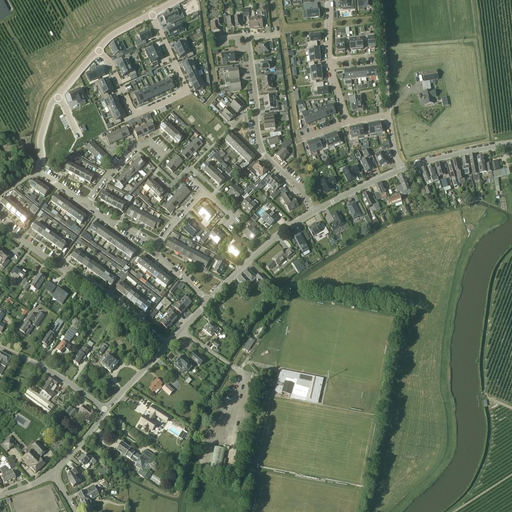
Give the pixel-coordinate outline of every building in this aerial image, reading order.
[(0,0),(0,16),(10,12),(3,0),(0,0)] [(349,0),(342,0),(337,1),(338,8),(339,8),(339,10),(343,9),(343,8),(350,7),(349,0)] [(373,9),(371,0),(360,0),(358,0),(358,8),(363,7),(363,10),(373,9)] [(312,4),(302,6),(303,12),(307,11),(308,19),(320,17),(319,11),(316,11),(316,10),(313,10),(312,4)] [(166,15),(163,16),(166,24),(170,22),(171,24),(180,20),(177,12),(181,11),(179,7),(165,13),(166,15)] [(262,18),(255,18),(257,29),(260,29),(260,28),(263,28),(262,21),(267,20),(266,12),(261,13),(262,18)] [(241,16),(234,17),(235,28),(242,27),(241,20),(244,20),(244,17),(243,14),(240,14),(241,16)] [(227,16),(223,16),(224,23),(227,22),(228,29),(235,28),(234,17),(227,18),(227,16)] [(222,19),(215,20),(216,23),(211,23),(212,32),(220,31),(219,27),(223,27),(222,19)] [(179,25),(168,30),(171,38),(179,34),(180,35),(183,34),(179,25)] [(141,42),(136,45),(137,48),(146,44),(145,41),(152,38),(149,30),(138,35),(141,42)] [(320,34),(310,35),(310,39),(306,39),(307,48),(312,47),(317,47),(317,46),(316,46),(316,42),(320,41),(320,39),(321,39),(321,35),(320,35),(320,34)] [(374,48),(375,48),(374,42),(375,42),(375,39),(374,39),(374,35),(364,36),(365,43),(368,42),(369,48),(371,48),(371,49),(375,49),(374,48)] [(362,43),(365,43),(364,36),(355,37),(357,51),(361,50),(361,49),(363,49),(362,43)] [(346,38),(347,45),(350,44),(350,50),(352,50),(353,51),(357,51),(355,37),(346,38)] [(181,44),(175,47),(178,53),(190,47),(185,38),(180,41),(181,44)] [(344,45),(347,45),(346,38),(337,39),(337,43),(336,43),(337,46),(338,46),(338,52),(339,52),(339,53),(342,52),(342,51),(344,51),(344,45)] [(118,42),(110,46),(114,56),(123,52),(118,42)] [(267,45),(267,44),(259,45),(260,49),(259,49),(259,54),(265,54),(264,53),(268,52),(268,48),(270,47),(270,49),(274,49),(273,43),(270,43),(270,44),(267,45)] [(150,47),(144,50),(148,59),(160,53),(158,47),(152,50),(150,47)] [(190,47),(178,53),(180,58),(186,55),(188,59),(194,56),(190,47)] [(309,51),(309,57),(320,55),(320,51),(319,51),(319,49),(313,50),(312,47),(307,48),(306,48),(306,51),(309,51)] [(160,53),(148,59),(152,67),(158,64),(157,61),(163,59),(160,53)] [(227,63),(235,62),(234,53),(228,54),(228,53),(221,54),(222,59),(226,58),(227,63)] [(320,55),(309,57),(310,63),(308,63),(308,66),(314,65),(314,62),(320,62),(320,60),(321,60),(320,55)] [(124,63),(118,66),(121,72),(129,68),(132,66),(128,57),(123,60),(124,63)] [(188,64),(183,66),(186,72),(197,67),(193,58),(187,61),(188,64)] [(262,70),(262,72),(263,73),(266,72),(266,71),(266,69),(270,69),(269,65),(272,64),(271,59),(264,60),(264,63),(261,63),(262,70)] [(89,72),(87,73),(90,82),(93,80),(104,75),(100,66),(96,68),(95,65),(92,67),(89,70),(90,72),(89,72)] [(311,69),(311,75),(322,74),(322,70),(321,70),(321,68),(315,68),(314,65),(308,66),(308,69),(311,69)] [(129,68),(121,72),(123,77),(129,74),(131,77),(136,75),(132,66),(129,68)] [(225,79),(226,82),(239,80),(239,79),(240,79),(238,69),(237,69),(237,68),(233,68),(233,66),(224,68),(224,70),(224,72),(228,72),(229,79),(225,79)] [(197,67),(186,72),(189,76),(198,72),(199,72),(197,67)] [(379,73),(376,73),(376,69),(370,69),(371,78),(376,78),(376,83),(380,82),(379,73)] [(436,71),(423,73),(424,82),(427,82),(438,80),(436,71)] [(198,72),(189,76),(191,81),(200,77),(198,72)] [(262,78),(263,84),(273,83),(272,79),(275,79),(274,73),(267,74),(265,74),(265,78),(262,78)] [(310,84),(313,84),(316,84),(316,81),(322,80),(322,78),(323,78),(322,74),(311,75),(309,75),(310,84)] [(172,76),(164,80),(165,82),(169,91),(174,88),(172,83),(175,82),(172,76)] [(200,77),(191,81),(193,86),(203,81),(201,77),(200,77)] [(101,80),(96,83),(99,91),(111,86),(108,80),(103,83),(101,80)] [(240,91),(241,91),(240,81),(239,81),(239,80),(226,82),(226,84),(230,84),(231,91),(227,91),(227,94),(240,92),(240,91)] [(193,86),(196,92),(199,90),(199,92),(203,90),(203,88),(206,87),(203,81),(193,86)] [(424,82),(422,83),(424,93),(423,93),(423,97),(424,102),(425,106),(433,104),(432,99),(436,98),(435,91),(431,91),(429,81),(427,82),(424,82)] [(165,82),(160,85),(164,93),(169,91),(165,82)] [(263,90),(269,90),(269,93),(276,92),(276,89),(273,89),(273,83),(263,84),(263,90)] [(316,84),(313,84),(314,93),(318,92),(318,96),(328,95),(328,93),(329,93),(328,90),(327,90),(327,88),(322,88),(322,83),(323,83),(316,84)] [(160,85),(155,87),(159,95),(164,93),(160,85)] [(111,86),(99,91),(103,99),(109,97),(108,94),(113,91),(111,86)] [(155,87),(150,89),(154,97),(159,95),(155,87)] [(80,88),(69,94),(73,101),(77,99),(79,103),(80,106),(85,104),(84,101),(85,101),(83,97),(84,96),(80,88)] [(150,89),(145,91),(149,100),(154,97),(150,89)] [(145,91),(140,94),(144,102),(149,100),(145,91)] [(139,92),(131,95),(133,101),(136,100),(139,105),(144,102),(140,94),(139,92)] [(264,98),(265,104),(275,103),(274,97),(277,97),(277,94),(270,94),(270,97),(264,98)] [(350,106),(361,104),(360,98),(362,98),(362,95),(355,96),(356,99),(350,100),(350,102),(349,102),(350,106)] [(228,103),(227,104),(236,114),(237,113),(238,113),(245,107),(244,106),(245,105),(235,96),(233,97),(236,100),(231,105),(228,103)] [(109,97),(103,99),(107,108),(117,103),(118,102),(116,97),(110,99),(109,97)] [(117,103),(107,108),(109,113),(120,108),(117,103)] [(275,109),(275,103),(265,104),(265,110),(272,109),(272,112),(279,111),(279,108),(275,109)] [(236,114),(227,104),(225,106),(228,109),(223,114),(220,111),(218,113),(228,122),(229,121),(229,122),(236,115),(235,114),(236,114)] [(362,104),(361,104),(350,106),(351,110),(352,110),(352,112),(359,111),(359,112),(363,111),(362,104)] [(326,107),(327,108),(330,116),(335,114),(333,109),(334,109),(332,105),(327,107),(326,107)] [(86,107),(75,113),(80,124),(83,123),(84,125),(89,122),(88,120),(92,118),(86,107)] [(120,108),(109,113),(112,117),(122,113),(120,108)] [(306,125),(311,123),(308,115),(306,111),(302,113),(302,114),(303,116),(306,125)] [(122,113),(112,117),(115,126),(121,123),(120,120),(125,118),(123,112),(122,113)] [(264,118),(264,124),(274,123),(274,119),(278,119),(277,113),(269,114),(270,118),(264,118)] [(92,127),(83,131),(88,139),(99,133),(95,126),(97,125),(96,122),(90,124),(92,127)] [(160,128),(165,132),(170,126),(165,122),(160,128)] [(378,123),(374,124),(376,137),(376,134),(382,133),(382,136),(385,135),(384,129),(381,130),(380,124),(378,124),(378,123)] [(152,124),(146,126),(149,134),(155,131),(152,124)] [(366,132),(367,139),(376,137),(374,124),(370,125),(370,126),(368,126),(369,132),(366,132)] [(146,126),(140,129),(143,136),(149,134),(146,126)] [(165,132),(169,136),(174,131),(170,126),(165,132)] [(360,126),(356,127),(358,140),(358,138),(364,137),(364,139),(367,139),(366,132),(363,133),(362,127),(360,127),(360,126)] [(126,127),(119,130),(123,139),(130,136),(126,127)] [(356,127),(352,128),(352,129),(350,129),(351,135),(348,136),(349,142),(358,140),(356,127)] [(140,129),(134,132),(138,139),(143,136),(140,129)] [(119,130),(113,133),(117,142),(123,139),(119,130)] [(169,136),(174,141),(179,135),(174,131),(169,136)] [(117,142),(113,133),(106,136),(110,145),(117,142)] [(272,134),(270,134),(271,139),(268,140),(270,147),(279,144),(281,143),(279,136),(281,136),(280,133),(278,133),(272,134)] [(334,134),(330,135),(334,146),(339,143),(340,146),(343,145),(341,139),(338,140),(336,134),(334,135),(334,134)] [(179,135),(174,141),(178,145),(184,139),(179,135)] [(225,141),(230,146),(236,139),(232,135),(225,141)] [(327,144),(324,145),(326,151),(329,150),(328,148),(334,146),(330,135),(326,137),(326,138),(325,138),(327,144)] [(203,145),(196,139),(191,144),(197,151),(203,145)] [(230,146),(235,151),(241,144),(236,139),(230,146)] [(289,155),(284,150),(286,148),(286,149),(291,144),(288,140),(283,145),(278,150),(281,152),(276,157),(282,162),(289,155)] [(313,142),(317,152),(322,150),(323,152),(326,151),(324,145),(321,146),(319,140),(317,141),(317,140),(313,142)] [(85,149),(91,154),(98,147),(92,142),(85,149)] [(313,142),(309,143),(309,144),(307,145),(309,150),(307,152),(309,157),(312,156),(311,154),(317,152),(313,142)] [(191,144),(185,150),(192,156),(197,151),(191,144)] [(239,155),(246,149),(241,144),(235,151),(239,155)] [(91,154),(96,159),(103,152),(98,147),(91,154)] [(239,155),(244,160),(250,153),(246,149),(239,155)] [(188,161),(192,156),(185,150),(181,154),(188,161)] [(212,157),(216,161),(221,157),(215,150),(208,157),(210,159),(212,157)] [(368,151),(363,153),(367,159),(372,157),(368,151)] [(383,153),(376,156),(381,166),(382,166),(383,167),(387,165),(387,163),(388,163),(387,160),(391,158),(388,151),(383,154),(383,153)] [(102,164),(108,157),(103,152),(96,159),(102,164)] [(249,165),(255,158),(250,153),(244,160),(249,165)] [(473,179),(478,178),(477,174),(478,174),(478,171),(477,167),(475,155),(469,156),(471,165),(471,168),(473,168),(474,172),(474,173),(472,174),(473,179)] [(176,156),(171,161),(177,168),(183,162),(176,156)] [(484,156),(477,157),(478,168),(480,174),(492,172),(490,164),(486,165),(485,165),(484,156)] [(139,159),(135,164),(140,169),(145,165),(139,159)] [(368,159),(361,163),(366,173),(373,169),(368,159)] [(458,160),(453,161),(455,172),(457,178),(458,181),(465,180),(464,172),(460,173),(458,160)] [(173,173),(177,168),(171,161),(166,166),(173,173)] [(455,172),(453,161),(448,163),(452,180),(454,188),(459,186),(458,181),(457,178),(455,172)] [(247,169),(254,176),(256,174),(264,166),(260,162),(257,165),(254,162),(247,169)] [(73,166),(67,163),(64,170),(69,173),(73,166)] [(201,169),(205,173),(210,167),(206,163),(201,169)] [(135,164),(130,168),(136,174),(140,169),(135,164)] [(443,164),(435,166),(437,176),(445,175),(443,164)] [(69,173),(74,176),(78,169),(73,166),(69,173)] [(266,177),(264,175),(268,170),(268,169),(266,167),(265,167),(264,166),(256,174),(260,178),(253,186),(256,189),(258,186),(257,186),(258,185),(266,177)] [(350,168),(343,172),(348,183),(356,179),(354,175),(359,173),(356,166),(351,169),(350,168)] [(438,182),(433,166),(427,168),(432,184),(438,182)] [(205,173),(210,178),(215,172),(210,167),(205,173)] [(229,176),(231,178),(235,173),(229,167),(226,169),(227,169),(231,173),(229,176)] [(133,180),(138,176),(136,174),(130,168),(126,173),(131,178),(133,180)] [(425,183),(427,183),(428,186),(432,184),(426,168),(421,170),(425,183)] [(496,192),(500,192),(498,181),(499,181),(498,179),(511,175),(511,174),(510,168),(492,172),(494,182),(496,192)] [(74,176),(80,179),(84,171),(78,169),(74,176)] [(80,179),(85,181),(89,174),(84,171),(80,179)] [(210,178),(214,182),(220,176),(215,172),(210,178)] [(126,173),(121,177),(127,183),(131,178),(126,173)] [(90,184),(94,177),(89,174),(85,181),(90,184)] [(402,195),(404,194),(404,195),(411,193),(406,180),(410,178),(409,174),(404,176),(404,175),(399,177),(401,186),(399,187),(402,195)] [(219,186),(224,180),(220,176),(214,182),(219,186)] [(269,181),(266,179),(259,186),(262,189),(266,184),(270,188),(278,180),(274,176),(269,181)] [(121,190),(123,188),(123,187),(127,183),(121,177),(117,182),(118,183),(114,187),(121,190)] [(336,184),(333,178),(328,180),(328,179),(320,182),(325,194),(333,190),(331,186),(336,184)] [(32,188),(35,190),(40,184),(34,180),(30,187),(32,188)] [(146,186),(150,190),(156,185),(151,180),(146,186)] [(270,188),(274,193),(270,197),(273,200),(280,193),(277,190),(283,185),(278,180),(270,188)] [(448,187),(446,180),(441,181),(441,182),(443,188),(444,192),(451,190),(450,188),(448,187)] [(377,194),(374,195),(377,201),(387,197),(386,194),(387,194),(386,192),(383,183),(376,186),(379,192),(379,193),(377,194)] [(37,192),(40,194),(44,187),(40,184),(35,190),(37,192)] [(150,190),(155,195),(160,189),(156,185),(150,190)] [(242,192),(235,186),(228,194),(236,201),(243,193),(242,192)] [(45,198),(50,191),(44,187),(40,194),(45,198)] [(183,187),(178,192),(185,198),(190,193),(189,192),(183,187)] [(169,195),(166,192),(165,193),(160,189),(155,195),(153,197),(156,199),(158,198),(159,199),(161,201),(164,198),(165,199),(169,195)] [(25,196),(28,199),(30,198),(33,193),(30,190),(26,195),(27,195),(25,196)] [(100,201),(106,204),(109,196),(105,194),(106,192),(103,190),(99,198),(101,199),(100,201)] [(138,190),(135,192),(132,195),(135,198),(137,195),(142,200),(143,198),(139,194),(140,192),(138,190)] [(180,204),(185,198),(178,192),(173,197),(180,204)] [(363,196),(362,196),(366,204),(368,208),(373,205),(374,208),(378,206),(374,198),(371,199),(368,193),(366,194),(365,194),(363,195),(363,196)] [(124,196),(129,199),(127,201),(130,203),(133,198),(125,194),(124,196)] [(288,194),(282,198),(286,205),(285,205),(289,212),(298,206),(294,200),(293,201),(288,194)] [(399,195),(389,198),(392,206),(395,205),(396,207),(402,205),(402,203),(399,195)] [(51,203),(56,206),(61,199),(56,196),(51,203)] [(106,204),(111,207),(115,199),(109,196),(106,204)] [(173,197),(168,202),(175,209),(180,204),(173,197)] [(1,204),(6,208),(11,202),(6,198),(1,204)] [(255,201),(253,202),(249,198),(241,206),(249,214),(258,204),(255,201)] [(61,210),(66,203),(61,199),(56,206),(61,210)] [(111,207),(116,209),(120,202),(115,199),(111,207)] [(10,213),(15,207),(11,202),(6,208),(10,213)] [(122,212),(125,205),(120,202),(116,209),(122,212)] [(157,208),(153,206),(152,207),(148,202),(146,204),(150,208),(155,211),(157,208)] [(175,209),(168,202),(163,208),(170,214),(175,209)] [(61,210),(66,213),(71,206),(66,203),(61,210)] [(354,204),(347,208),(353,220),(359,217),(359,218),(365,215),(360,204),(355,206),(354,204)] [(49,216),(51,213),(46,210),(48,207),(45,205),(41,210),(49,216)] [(272,213),(275,210),(270,205),(266,209),(269,211),(261,219),(270,227),(277,219),(272,213)] [(71,217),(76,210),(71,206),(66,213),(71,217)] [(10,213),(15,217),(20,211),(15,207),(10,213)] [(127,215),(134,219),(138,210),(131,207),(127,215)] [(206,207),(199,215),(204,220),(201,224),(206,229),(210,225),(207,222),(212,218),(213,219),(216,216),(206,207)] [(71,217),(76,221),(81,214),(76,210),(71,217)] [(138,210),(134,219),(140,222),(145,214),(138,210)] [(15,217),(20,221),(25,215),(20,211),(15,217)] [(333,231),(345,225),(338,212),(331,216),(334,222),(330,225),(333,231)] [(86,217),(81,214),(76,221),(81,224),(86,217)] [(140,222),(146,226),(151,217),(145,214),(140,222)] [(27,227),(32,220),(30,218),(30,219),(25,215),(20,221),(24,225),(25,225),(27,227)] [(153,230),(155,227),(158,228),(161,222),(157,219),(156,220),(151,217),(146,226),(153,230)] [(259,234),(254,229),(257,225),(251,219),(247,224),(251,227),(243,235),(252,242),(259,234)] [(370,223),(373,228),(379,226),(376,220),(370,223)] [(192,222),(184,230),(192,238),(196,234),(197,235),(201,232),(202,233),(204,231),(207,234),(209,232),(206,229),(201,224),(197,227),(192,222)] [(326,229),(323,230),(319,222),(308,229),(313,238),(317,236),(318,237),(324,233),(325,236),(329,234),(326,229)] [(31,230),(37,234),(42,227),(36,223),(31,230)] [(91,231),(95,234),(101,227),(96,224),(91,231)] [(75,228),(72,226),(71,227),(69,230),(78,236),(82,231),(78,228),(76,231),(74,229),(75,228)] [(46,230),(42,227),(37,234),(42,237),(46,230)] [(106,231),(101,227),(95,234),(101,238),(106,231)] [(205,235),(200,241),(203,243),(208,238),(209,238),(217,245),(224,237),(216,229),(212,234),(209,232),(207,234),(205,235)] [(42,237),(47,241),(51,234),(46,230),(42,237)] [(66,234),(72,237),(70,240),(74,242),(77,238),(68,231),(66,234)] [(111,234),(106,231),(101,238),(106,241),(111,234)] [(295,239),(292,240),(295,245),(297,244),(303,254),(304,256),(310,253),(309,251),(305,243),(310,241),(305,231),(300,234),(300,235),(294,238),(295,239)] [(53,232),(51,234),(47,241),(52,244),(57,238),(53,235),(55,233),(53,232)] [(81,238),(89,244),(91,241),(92,239),(90,239),(90,236),(85,232),(81,238)] [(106,241),(111,245),(116,238),(111,234),(106,241)] [(230,238),(232,240),(235,243),(228,251),(236,258),(244,250),(238,245),(242,241),(236,236),(234,234),(230,238)] [(52,244),(57,248),(61,241),(57,238),(52,244)] [(111,245),(116,249),(121,241),(116,238),(111,245)] [(86,247),(88,245),(79,239),(76,244),(79,246),(81,244),(86,247)] [(165,247),(172,251),(177,242),(170,239),(165,247)] [(62,251),(66,245),(61,241),(57,248),(62,251)] [(121,252),(126,245),(121,241),(116,249),(121,252)] [(183,246),(177,242),(172,251),(179,254),(183,246)] [(121,252),(126,256),(131,249),(126,245),(121,252)] [(179,254),(186,258),(190,250),(183,246),(179,254)] [(9,262),(7,260),(11,255),(5,251),(1,248),(0,249),(0,259),(4,263),(1,266),(4,269),(9,262)] [(77,249),(71,258),(76,262),(81,254),(82,252),(77,249)] [(136,252),(131,249),(126,256),(131,259),(136,252)] [(273,261),(266,266),(269,270),(276,264),(278,266),(287,259),(288,260),(295,254),(290,249),(284,255),(282,252),(272,260),(273,261)] [(190,250),(186,258),(192,262),(197,253),(190,250)] [(192,262),(199,265),(203,257),(197,253),(192,262)] [(86,258),(81,254),(76,262),(81,265),(86,258)] [(214,260),(218,262),(213,273),(220,276),(222,273),(223,274),(227,267),(222,264),(225,259),(217,255),(214,260)] [(147,261),(142,257),(137,264),(142,268),(147,261)] [(210,260),(203,257),(199,265),(205,269),(210,260)] [(81,265),(86,269),(91,262),(86,258),(81,265)] [(127,264),(125,263),(126,262),(123,260),(121,263),(120,263),(119,265),(124,269),(126,267),(127,264)] [(296,265),(301,272),(304,270),(297,260),(292,264),(294,267),(296,265)] [(142,268),(147,272),(152,265),(147,261),(142,268)] [(91,272),(96,265),(91,262),(86,269),(91,272)] [(91,272),(96,276),(101,269),(96,265),(91,272)] [(152,276),(157,269),(152,265),(147,272),(150,274),(149,276),(150,277),(152,276)] [(21,269),(19,267),(17,269),(15,267),(14,268),(10,274),(13,276),(14,274),(23,280),(28,273),(22,268),(21,269)] [(122,272),(125,274),(126,275),(127,273),(130,270),(129,269),(126,267),(124,269),(123,270),(122,272)] [(101,280),(106,272),(101,269),(96,276),(101,280)] [(162,273),(157,269),(152,276),(157,280),(162,273)] [(248,269),(243,274),(242,274),(235,280),(244,290),(255,279),(266,291),(271,286),(260,275),(256,278),(248,269)] [(101,280),(106,283),(111,276),(106,272),(101,280)] [(121,279),(124,282),(127,277),(129,275),(127,273),(126,275),(125,274),(121,279)] [(157,280),(161,283),(167,277),(162,273),(157,280)] [(39,274),(30,286),(37,291),(45,279),(39,274)] [(111,287),(116,279),(111,276),(106,283),(111,287)] [(172,280),(167,277),(161,283),(160,285),(165,289),(172,280)] [(51,294),(56,288),(49,283),(44,289),(51,294)] [(126,288),(124,285),(122,284),(119,287),(116,290),(121,294),(126,288)] [(178,286),(176,284),(169,293),(171,295),(177,288),(181,290),(184,286),(181,284),(178,286)] [(70,293),(60,286),(55,294),(65,301),(70,293)] [(121,294),(126,298),(131,292),(126,288),(121,294)] [(166,294),(162,291),(160,293),(156,290),(154,293),(162,299),(166,294)] [(136,295),(131,292),(126,298),(131,302),(136,295)] [(157,305),(161,300),(153,294),(151,296),(156,300),(154,303),(157,305)] [(131,302),(136,306),(141,299),(136,295),(131,302)] [(183,300),(180,303),(186,309),(191,304),(184,297),(181,299),(183,300)] [(165,298),(162,301),(169,307),(171,305),(165,298)] [(136,306),(141,310),(146,303),(141,299),(136,306)] [(169,307),(162,301),(160,304),(166,310),(169,307)] [(146,303),(141,310),(145,314),(151,307),(146,303)] [(177,306),(176,305),(173,307),(181,315),(186,309),(180,303),(177,306)] [(158,312),(156,309),(150,317),(152,319),(158,312)] [(168,316),(166,318),(172,324),(177,319),(169,312),(167,314),(168,316)] [(36,318),(31,314),(26,322),(19,331),(25,335),(32,325),(37,329),(45,317),(39,313),(36,318)] [(161,320),(159,323),(167,330),(172,324),(166,318),(163,321),(161,320)] [(61,327),(64,322),(59,319),(55,324),(49,332),(42,343),(47,347),(55,336),(61,327)] [(221,331),(217,328),(216,329),(210,323),(204,331),(211,337),(214,334),(217,337),(221,331)] [(61,354),(65,349),(68,350),(71,346),(68,344),(72,339),(66,336),(62,342),(62,343),(57,351),(61,354)] [(248,352),(255,342),(249,338),(242,348),(245,351),(248,352)] [(217,349),(220,345),(215,341),(212,345),(217,349)] [(105,349),(107,347),(104,344),(98,351),(101,354),(105,349)] [(86,355),(91,348),(87,345),(85,348),(83,347),(81,351),(86,355)] [(206,360),(199,354),(198,355),(194,352),(189,357),(200,367),(206,360)] [(85,357),(79,353),(73,362),(79,366),(85,357)] [(109,356),(101,365),(110,373),(118,364),(109,356)] [(190,364),(185,358),(184,359),(181,356),(175,364),(174,366),(183,374),(185,371),(188,374),(194,367),(190,364)] [(0,374),(2,371),(3,372),(10,359),(6,357),(0,367),(0,374)] [(318,402),(323,379),(281,370),(279,378),(276,386),(274,392),(282,394),(282,393),(291,396),(291,395),(293,395),(306,400),(318,402)] [(54,385),(56,387),(58,383),(51,378),(48,381),(49,381),(42,391),(39,395),(30,389),(24,397),(49,414),(54,406),(52,405),(48,402),(55,394),(53,392),(51,390),(54,385)] [(162,388),(161,386),(162,385),(157,379),(152,385),(149,389),(154,394),(158,390),(159,391),(162,388)] [(167,385),(162,390),(169,397),(174,391),(167,385)] [(144,415),(140,421),(144,425),(143,428),(147,430),(149,429),(152,432),(158,425),(154,422),(159,416),(167,421),(170,416),(154,405),(150,410),(154,413),(149,419),(144,415)] [(97,414),(86,406),(80,415),(86,419),(85,419),(90,423),(97,414)] [(72,419),(78,412),(74,409),(73,410),(69,407),(64,413),(72,419)] [(47,428),(41,434),(44,437),(50,431),(47,428)] [(9,452),(14,447),(14,446),(16,444),(9,437),(0,445),(0,446),(6,453),(8,451),(9,452)] [(31,450),(22,460),(35,474),(45,464),(39,458),(46,451),(37,442),(30,448),(31,450)] [(140,470),(137,474),(144,479),(147,475),(143,472),(151,461),(143,455),(141,457),(135,453),(131,450),(131,449),(122,443),(116,452),(125,458),(126,457),(130,460),(136,464),(134,467),(140,470)] [(215,448),(211,472),(221,474),(226,450),(215,448)] [(90,466),(92,464),(94,466),(97,463),(91,458),(89,461),(84,456),(78,462),(84,467),(87,464),(90,466)] [(16,468),(11,458),(7,460),(9,465),(8,465),(11,470),(16,468)] [(7,469),(6,469),(5,467),(3,462),(0,463),(0,464),(2,468),(3,468),(10,481),(15,479),(11,471),(9,472),(7,469)] [(1,470),(4,476),(1,478),(4,484),(10,481),(3,468),(2,468),(3,470),(1,470)] [(81,474),(78,469),(72,472),(67,475),(70,480),(69,480),(74,487),(79,484),(77,480),(79,478),(78,476),(81,474)] [(92,504),(90,501),(99,496),(96,491),(94,487),(78,496),(80,500),(85,508),(89,506),(89,505),(92,504)]
